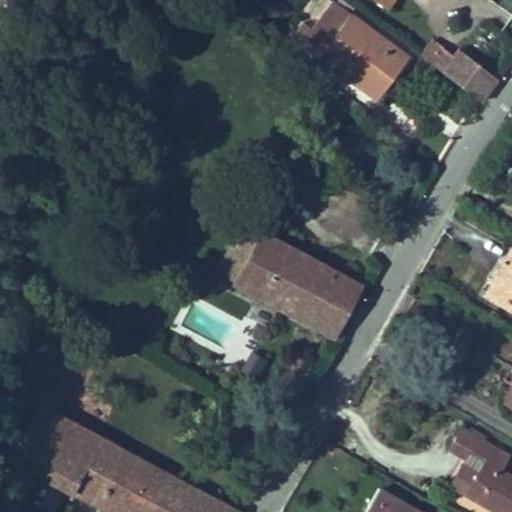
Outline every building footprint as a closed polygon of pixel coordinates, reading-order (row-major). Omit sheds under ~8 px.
[(408,55),(349,12),(325,44),(356,65),(384,86),(408,55)] [(429,64),(481,101),(497,79),(459,51),(454,57),(441,48),(429,64)] [(374,99),(384,86),(356,65),(346,78),(374,99)] [(230,277),(256,234),(240,226),(218,271),(230,277)] [(261,237),(256,234),(230,277),(238,282),(261,237)] [(357,285),(261,237),(238,282),(335,330),(357,285)] [(511,253),(510,257),(502,253),(480,288),(511,308),(511,253)] [(241,370),(255,378),(265,361),(251,353),(241,370)] [(37,404),(49,411),(56,398),(44,392),(37,404)] [(6,456),(103,511),(225,511),(49,411),(37,404),(6,456)] [(511,511),(511,481),(501,474),(511,458),(465,426),(453,441),(469,452),(484,463),(473,478),(460,498),(480,511),(511,511)] [(469,452),(453,441),(447,450),(463,461),(469,452)] [(444,489),(460,498),(473,478),(459,467),(444,489)] [(361,511),(421,511),(376,487),(361,511)]
